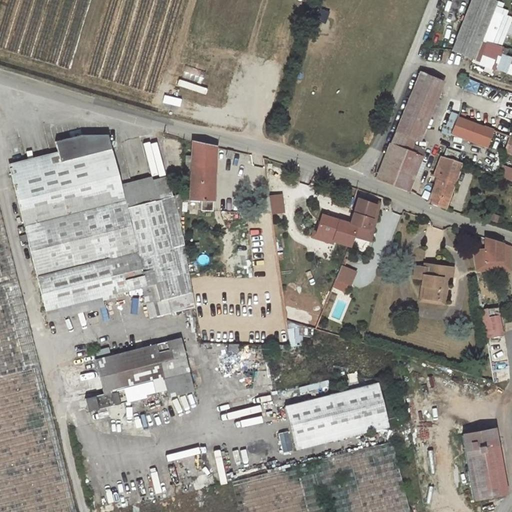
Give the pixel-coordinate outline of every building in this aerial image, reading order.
[(497,1),(494,0),(470,0),(453,50),(475,58),(497,1)] [(324,24),(328,11),(319,7),(314,21),(324,24)] [(442,81),(419,72),(398,121),(411,126),(423,132),(442,81)] [(162,96),(161,103),(178,106),(180,99),(162,96)] [(506,150),(510,136),(459,117),(451,138),(503,157),(506,150)] [(403,147),(411,126),(398,121),(376,179),(408,191),(421,154),(403,147)] [(80,134),(54,142),(59,162),(110,148),(107,134),(80,134)] [(215,147),(192,142),(192,155),(191,170),(190,199),(202,199),(201,209),(212,210),(215,147)] [(150,317),(194,305),(180,222),(182,194),(171,196),(166,177),(121,185),(116,168),(110,148),(59,162),(11,174),(37,277),(64,270),(67,282),(52,287),(58,308),(101,296),(141,285),(150,317)] [(444,205),(461,162),(440,154),(431,175),(437,177),(434,187),(429,199),(444,205)] [(499,176),(509,180),(511,172),(511,169),(503,166),(499,176)] [(120,167),(116,168),(121,185),(124,185),(120,167)] [(437,177),(431,175),(428,174),(425,184),(434,187),(437,177)] [(279,194),(267,196),(270,211),(281,209),(279,194)] [(371,204),(357,199),(350,223),(329,217),(325,216),(322,215),(316,233),(333,237),(332,240),(362,249),(366,239),(367,235),(371,220),(375,205),(371,204)] [(372,199),(371,204),(375,205),(371,220),(367,235),(366,239),(370,240),(380,202),(372,199)] [(0,511),(75,511),(0,211),(0,511)] [(268,229),(260,230),(261,240),(269,239),(268,229)] [(331,243),(332,240),(333,237),(316,233),(312,231),(310,237),(331,243)] [(502,243),(485,238),(484,249),(473,250),(475,270),(493,271),(493,264),(502,263),(502,243)] [(510,246),(502,243),(502,263),(493,264),(493,271),(510,271),(510,246)] [(452,268),(424,264),(424,268),(415,266),(413,277),(422,278),(421,285),(424,286),(423,298),(439,300),(442,279),(451,280),(452,268)] [(354,272),(340,266),(335,279),(349,284),(354,272)] [(64,270),(37,277),(45,311),(58,308),(52,287),(67,282),(64,270)] [(450,284),(451,280),(442,279),(439,300),(423,298),(424,286),(421,285),(419,300),(444,303),(446,283),(450,284)] [(101,296),(58,308),(60,317),(103,306),(101,296)] [(299,306),(286,306),(286,315),(299,315),(299,306)] [(498,307),(482,309),(482,312),(485,333),(493,332),(492,328),(501,327),(498,307)] [(285,320),(285,321),(287,331),(289,344),(295,345),(295,346),(302,345),(301,325),(285,320)] [(485,333),(493,382),(493,383),(509,381),(501,327),(492,328),(493,332),(485,333)] [(124,388),(135,385),(139,384),(150,381),(153,391),(166,388),(168,395),(192,389),(182,345),(174,347),(173,342),(169,347),(168,340),(109,355),(107,347),(92,351),(96,367),(88,368),(87,363),(86,364),(81,369),(78,367),(75,367),(71,368),(67,372),(66,374),(65,378),(65,380),(68,385),(70,387),(73,388),(77,388),(83,385),(86,381),(86,380),(86,377),(88,377),(90,387),(101,385),(103,393),(85,397),(88,409),(127,401),(124,388)] [(399,369),(402,389),(411,388),(408,367),(399,369)] [(322,410),(305,415),(310,439),(387,420),(378,383),(319,398),(322,410)] [(129,389),(127,391),(127,394),(127,396),(129,398),(131,399),(135,398),(136,397),(137,395),(137,394),(137,391),(135,389),(131,388),(129,389)] [(147,396),(145,398),(144,401),(144,405),(146,408),(149,409),(150,410),(155,409),(157,407),(159,404),(159,401),(158,398),(157,397),(155,395),(152,395),(149,395),(147,396)] [(319,398),(303,402),(305,415),(322,410),(319,398)] [(305,415),(303,402),(284,407),(293,443),(310,439),(305,415)] [(495,428),(462,434),(475,499),(507,493),(495,428)] [(409,511),(392,442),(232,482),(239,511),(409,511)] [(449,448),(430,453),(439,511),(475,511),(475,507),(471,507),(471,502),(459,504),(449,448)]
